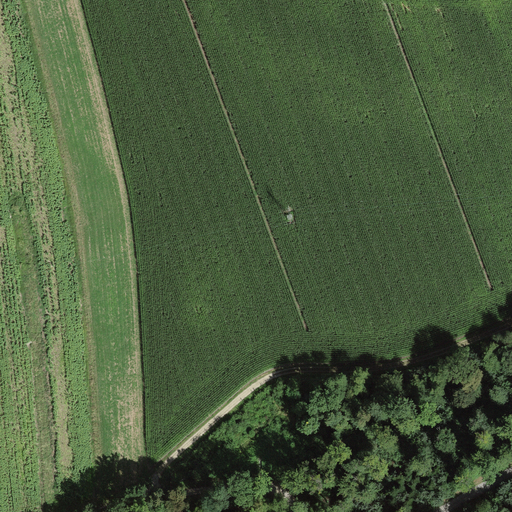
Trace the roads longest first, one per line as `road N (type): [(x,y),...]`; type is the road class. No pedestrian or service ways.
road 1 (track): [(511,324),(415,360),(274,374),(143,488),(99,511)]
road 2 (track): [(143,488),(161,494),(265,486),(287,498),(291,511)]
